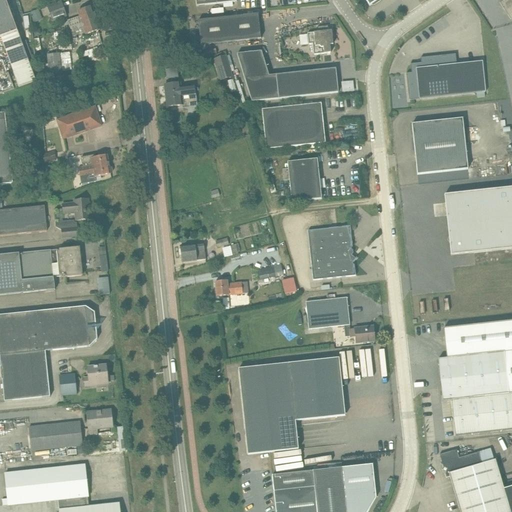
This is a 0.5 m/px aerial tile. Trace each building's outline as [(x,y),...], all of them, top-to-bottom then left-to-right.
[(17,30),(6,0),(0,0),(0,36),(0,37),(19,87),(36,81),(17,30)] [(511,0),(503,0),(502,1),(501,5),(511,21),(511,0)] [(67,16),(61,2),(47,7),(53,21),(67,16)] [(68,21),(70,27),(96,19),(92,7),(77,12),(79,17),(68,21)] [(39,10),(31,13),(35,23),(43,20),(39,10)] [(198,20),(200,44),(261,38),(258,13),(198,20)] [(96,19),(70,27),(73,37),(85,33),(85,35),(100,30),(96,19)] [(319,32),(307,33),(309,44),(313,44),(314,55),(331,53),(330,45),(333,45),(332,31),(328,31),(328,26),(318,27),(319,32)] [(338,93),(336,69),(270,76),(262,51),(237,55),(252,102),(338,93)] [(62,52),(63,70),(72,70),(71,52),(62,52)] [(51,86),(64,85),(61,53),(48,55),(51,86)] [(457,64),(456,54),(421,58),(421,63),(411,64),(412,73),(406,73),(409,100),(486,92),(482,62),(457,64)] [(221,82),(234,78),(228,56),(215,60),(221,82)] [(176,69),(166,72),(167,78),(178,74),(176,69)] [(353,91),(353,80),(340,81),(341,91),(353,91)] [(186,84),(164,85),(165,88),(163,89),(164,91),(165,92),(167,107),(182,106),(182,101),(189,100),(189,97),(193,97),(193,90),(187,90),(186,84)] [(326,143),(321,103),(261,110),(265,150),(326,143)] [(101,126),(95,107),(57,121),(64,140),(101,126)] [(0,185),(13,184),(6,114),(0,114),(0,185)] [(468,169),(463,119),(412,124),(417,175),(468,169)] [(45,163),(57,160),(54,152),(47,154),(43,155),(45,163)] [(109,167),(107,155),(94,158),(94,155),(81,158),(83,168),(78,169),(80,177),(94,175),(95,178),(111,174),(111,173),(112,171),(112,168),(109,167)] [(284,183),(290,182),(292,202),(322,199),(317,159),(287,162),(288,170),(283,171),(284,183)] [(511,187),(444,195),(451,255),(511,248),(511,187)] [(218,190),(211,192),(212,198),(220,196),(218,190)] [(74,202),(62,204),(63,214),(75,213),(76,221),(90,219),(89,207),(90,207),(89,207),(89,203),(88,199),(73,200),(74,202)] [(0,235),(48,231),(45,206),(0,210),(0,235)] [(74,220),(55,222),(56,227),(61,229),(62,238),(78,236),(77,223),(74,222),(74,220)] [(351,232),(350,226),(308,231),(313,280),(356,276),(355,270),(354,265),(352,264),(357,258),(356,258),(352,255),(353,253),(353,250),(351,249),(351,248),(352,247),(352,244),(352,241),(351,232)] [(216,241),(218,248),(229,245),(227,238),(216,241)] [(202,245),(180,246),(182,262),(206,260),(204,245),(202,245)] [(60,251),(52,251),(54,277),(63,276),(63,277),(83,275),(80,247),(60,249),(60,251)] [(54,277),(52,251),(52,250),(0,255),(0,295),(55,289),(54,277)] [(284,276),(282,265),(258,270),(261,281),(284,276)] [(97,277),(97,294),(109,294),(108,277),(97,277)] [(294,278),(282,280),(285,294),(297,291),(294,278)] [(227,281),(215,282),(216,297),(229,295),(248,293),(247,282),(228,284),(227,281)] [(347,298),(337,299),(306,302),(310,331),(346,326),(346,338),(355,337),(356,343),(375,341),(373,327),(348,329),(348,325),(350,325),(347,298)] [(428,300),(429,310),(448,309),(447,299),(428,300)] [(0,315),(0,358),(1,366),(46,361),(45,351),(45,346),(51,346),(52,350),(90,346),(97,339),(95,313),(86,307),(0,315)] [(443,401),(452,400),(456,436),(511,429),(511,320),(444,328),(447,358),(438,359),(439,364),(443,401)] [(289,363),(295,421),(345,416),(339,358),(289,363)] [(46,361),(1,366),(4,402),(14,401),(50,398),(46,361)] [(298,449),(295,421),(289,363),(239,369),(248,455),(298,449)] [(108,382),(106,365),(87,367),(89,378),(84,379),(85,387),(97,386),(96,383),(108,382)] [(78,394),(75,373),(58,376),(61,396),(78,394)] [(113,427),(111,411),(88,413),(90,435),(98,434),(97,429),(113,427)] [(83,446),(80,422),(29,427),(32,451),(83,446)] [(460,460),(457,450),(439,455),(441,462),(440,464),(442,465),(443,468),(442,470),(446,472),(445,474),(446,478),(450,477),(460,511),(511,511),(511,486),(504,489),(495,460),(483,463),(480,453),(460,460)] [(84,465),(5,474),(8,505),(87,497),(84,465)] [(367,511),(376,498),(372,465),(272,475),(276,511),(367,511)] [(118,511),(118,504),(88,507),(87,497),(57,501),(57,511),(118,511)]
